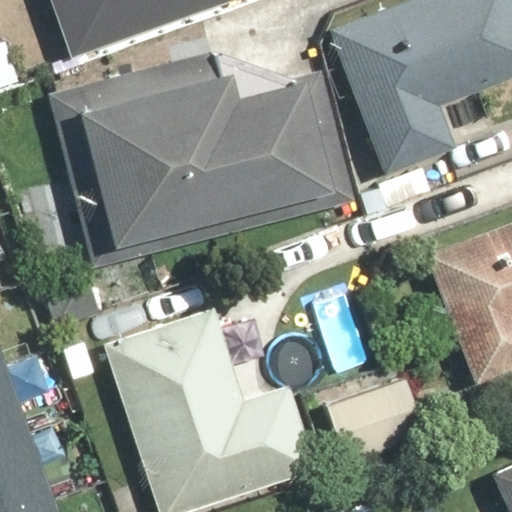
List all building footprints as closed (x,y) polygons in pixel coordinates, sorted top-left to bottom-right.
[(49,0),(64,43),(188,0),(49,0)] [(511,0),(418,0),(336,29),(386,170),(460,144),(446,102),(511,78),(511,0)] [(238,56),(56,94),(91,261),(358,205),(328,65),(244,83),(238,56)] [(511,222),(428,256),(474,375),(511,360),(511,222)] [(219,300),(106,339),(164,511),(213,511),(323,475),(291,380),(250,393),(219,300)] [(51,511),(0,360),(0,511),(51,511)] [(432,431),(409,375),(323,410),(346,466),(432,431)] [(511,463),(498,469),(511,504),(511,463)]
